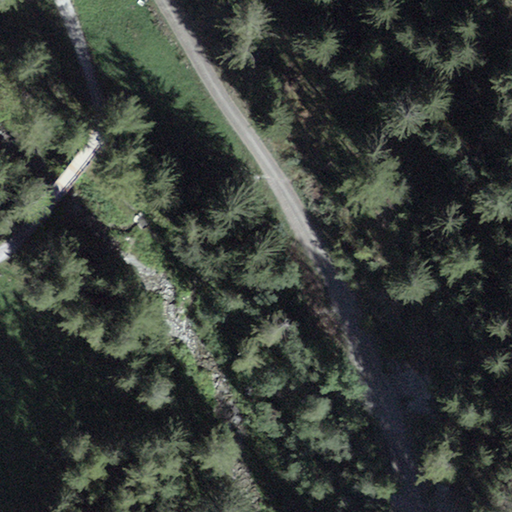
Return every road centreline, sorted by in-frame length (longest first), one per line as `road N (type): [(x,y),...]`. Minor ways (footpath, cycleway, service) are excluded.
road 1 (track): [(172,0),(356,336),(403,466),(409,511)]
road 2 (track): [(57,0),(83,61),(91,120),(80,166),(0,244)]
